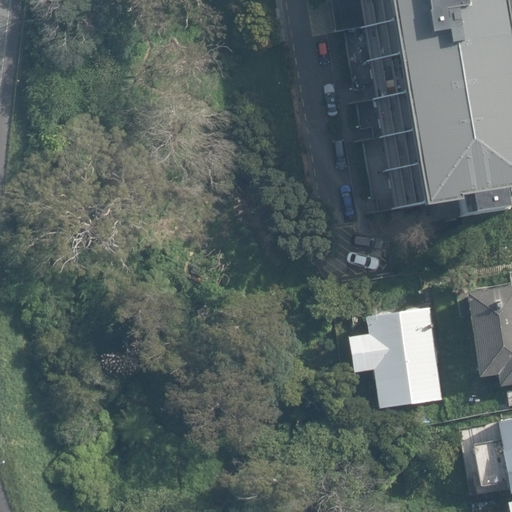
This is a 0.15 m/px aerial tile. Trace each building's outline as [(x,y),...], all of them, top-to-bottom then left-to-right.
[(457,201),(460,216),(502,209),(499,190),(511,187),(511,78),(499,0),(359,0),(395,211),(457,201)] [(496,374),(498,387),(511,384),(511,286),(464,294),(477,377),(496,374)] [(441,400),(428,308),(365,317),(365,318),(367,334),(346,337),(352,375),(372,372),(378,409),(441,400)] [(511,493),(511,419),(493,423),(508,494),(511,493)] [(470,511),(411,491),(404,511),(470,511)]
